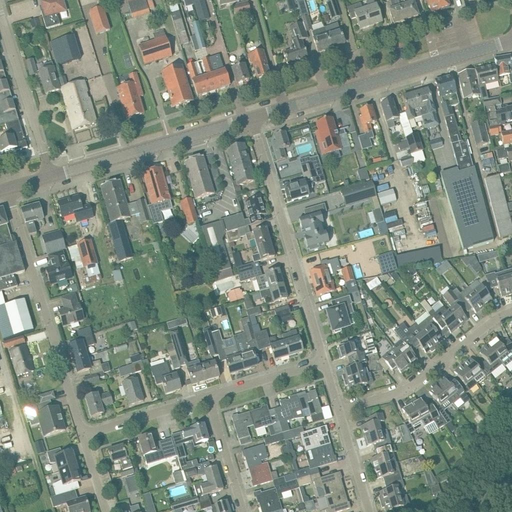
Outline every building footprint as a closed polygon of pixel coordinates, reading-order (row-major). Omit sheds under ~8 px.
[(56,14),(66,11),(62,0),(44,0),(40,1),(43,12),(41,12),(46,29),(60,25),(56,14)] [(151,0),(126,0),(132,19),(150,14),(149,11),(154,9),(151,0)] [(404,21),(400,7),(397,0),(387,3),(389,10),(389,11),(394,25),(404,21)] [(403,0),(405,5),(400,7),(404,21),(418,17),(414,5),(417,4),(415,0),(403,0)] [(449,7),(446,0),(426,0),(430,11),(438,8),(439,10),(449,7)] [(340,17),(336,4),(335,1),(326,4),(331,20),(340,17)] [(381,23),(378,13),(374,1),(367,3),(369,9),(362,11),(359,4),(346,9),(350,19),(356,17),(360,30),(381,23)] [(235,16),(250,13),(248,3),(233,7),(235,16)] [(308,17),(304,3),(297,4),(302,19),(307,17),(308,17)] [(177,4),(169,6),(181,45),(189,43),(177,4)] [(205,5),(195,8),(199,21),(209,19),(205,5)] [(89,12),(96,35),(110,30),(103,7),(89,12)] [(309,21),(307,17),(302,19),(306,32),(311,30),(313,29),(310,20),(309,21)] [(38,19),(30,21),(32,29),(40,27),(38,19)] [(195,37),(191,38),(195,52),(206,49),(198,22),(191,24),(195,37)] [(307,39),(302,24),(290,28),(297,49),(283,54),(287,66),(307,58),(301,41),(307,39)] [(326,35),(331,49),(344,45),(340,31),(339,31),(337,24),(331,26),(334,33),(326,35)] [(331,49),(326,35),(324,28),(311,32),(314,40),(313,40),(318,53),(331,49)] [(171,57),(165,38),(163,31),(152,34),(155,41),(137,47),(144,66),(171,57)] [(72,35),(49,42),(56,65),(80,58),(72,35)] [(251,51),(252,54),(248,55),(250,64),(252,63),(257,79),(270,75),(262,51),(260,51),(259,48),(251,51)] [(218,73),(214,74),(219,90),(229,87),(219,55),(212,57),(218,73)] [(497,78),(498,81),(499,80),(499,81),(502,80),(501,77),(508,76),(510,84),(511,83),(511,66),(510,56),(494,59),(497,78)] [(249,80),(246,71),(242,58),(237,60),(239,66),(232,69),(237,84),(249,80)] [(219,90),(214,74),(213,74),(208,59),(202,61),(207,76),(203,78),(208,94),(219,90)] [(32,60),(25,62),(30,76),(37,74),(32,60)] [(44,70),(38,72),(42,84),(45,94),(60,90),(57,80),(53,67),(52,63),(43,65),(44,70)] [(208,94),(203,78),(198,79),(193,64),(187,66),(197,97),(208,94)] [(498,83),(498,81),(497,78),(494,65),(474,70),(484,109),(500,107),(500,106),(501,106),(500,98),(488,100),(485,86),(498,83)] [(192,101),(189,92),(181,66),(161,72),(173,108),(192,101)] [(480,95),(476,80),(474,71),(457,75),(464,100),(480,95)] [(143,96),(140,87),(136,73),(129,75),(131,84),(117,89),(126,119),(143,114),(138,98),(143,96)] [(96,123),(93,114),(83,82),(67,87),(64,77),(59,79),(74,130),(96,123)] [(450,107),(451,107),(458,105),(455,94),(456,94),(454,86),(451,77),(443,79),(434,82),(439,99),(440,99),(442,105),(440,106),(443,115),(444,118),(452,116),(450,107)] [(6,82),(2,83),(0,83),(0,104),(8,102),(5,93),(9,92),(6,83),(7,82),(6,82)] [(414,94),(421,117),(428,115),(430,120),(423,122),(427,138),(430,137),(427,129),(438,126),(428,90),(414,94)] [(414,94),(402,97),(405,107),(406,112),(405,113),(408,121),(414,120),(421,117),(414,94)] [(393,100),(380,105),(383,114),(386,123),(388,129),(395,127),(393,123),(393,121),(399,119),(397,115),(396,110),(393,100)] [(0,125),(5,124),(14,121),(11,112),(15,111),(14,108),(14,107),(13,107),(12,101),(8,102),(0,104),(0,125)] [(376,123),(374,116),(371,107),(359,110),(362,118),(360,119),(365,134),(365,135),(358,137),(362,150),(372,147),(369,139),(374,138),(372,132),(369,125),(376,123)] [(489,128),(499,126),(504,125),(503,122),(511,120),(511,108),(501,111),(500,107),(484,109),(489,128)] [(450,145),(459,142),(452,116),(444,118),(450,145)] [(315,132),(318,142),(322,156),(341,151),(337,137),(346,135),(346,134),(345,134),(344,130),(348,129),(348,128),(335,131),(332,119),(316,123),(318,132),(315,132)] [(14,121),(5,124),(9,138),(0,140),(0,153),(0,154),(14,150),(14,153),(27,149),(25,142),(24,142),(23,139),(24,138),(23,137),(22,134),(22,132),(21,132),(18,121),(18,120),(14,121)] [(476,147),(488,144),(482,122),(470,125),(476,147)] [(501,132),(499,126),(489,128),(491,137),(498,136),(497,133),(501,132)] [(511,132),(502,134),(504,144),(511,142),(511,132)] [(289,147),(287,142),(284,133),(274,136),(276,141),(272,143),(277,161),(285,159),(283,149),(289,147)] [(423,151),(417,135),(406,138),(411,155),(416,153),(423,151)] [(431,150),(442,147),(440,139),(429,143),(431,150)] [(450,145),(458,173),(472,168),(465,140),(459,142),(450,145)] [(227,150),(232,168),(249,163),(244,145),(227,150)] [(509,162),(511,161),(511,148),(497,151),(498,159),(508,158),(509,162)] [(214,194),(206,166),(203,156),(184,162),(195,199),(214,194)] [(303,174),(321,169),(318,156),(310,159),(312,166),(301,169),(303,174)] [(411,157),(399,161),(402,169),(413,165),(411,157)] [(249,163),(232,168),(237,186),(239,186),(255,181),(249,163)] [(499,176),(511,173),(509,164),(497,167),(499,176)] [(473,168),(472,168),(458,173),(440,178),(462,251),(492,242),(473,168)] [(169,200),(163,179),(160,169),(143,174),(146,184),(154,213),(171,208),(169,200)] [(321,169),(303,174),(305,181),(323,175),(321,169)] [(369,180),(365,169),(357,171),(360,183),(369,180)] [(511,236),(511,232),(498,179),(498,177),(483,181),(498,240),(511,236)] [(121,220),(130,218),(119,181),(101,186),(111,223),(107,224),(118,260),(131,257),(121,220)] [(308,197),(306,190),(313,188),(310,181),(305,183),(304,182),(287,187),(288,189),(285,189),(287,197),(290,196),(291,202),(308,197)] [(376,197),(372,182),(340,191),(345,207),(376,197)] [(392,189),(376,194),(380,206),(395,201),(392,189)] [(92,218),(92,216),(89,206),(81,208),(78,197),(58,203),(62,217),(74,214),(77,222),(92,218)] [(188,226),(198,223),(190,199),(180,203),(184,216),(185,215),(188,226)] [(250,220),(244,221),(246,227),(261,222),(259,217),(265,215),(260,199),(245,204),(250,220)] [(145,200),(136,202),(142,224),(151,221),(147,207),(145,200)] [(43,219),(41,214),(39,204),(21,209),(29,236),(36,234),(33,222),(43,219)] [(322,224),(319,213),(323,212),(321,205),(302,211),(304,217),(297,219),(300,230),(302,229),(304,237),(303,237),(306,248),(309,247),(309,249),(318,247),(318,245),(327,242),(324,231),(322,232),(320,224),(322,224)] [(0,291),(17,287),(14,275),(24,272),(16,243),(12,244),(6,226),(2,210),(0,210),(0,291)] [(394,211),(382,214),(384,224),(396,220),(394,211)] [(221,240),(225,233),(226,233),(237,230),(246,227),(244,221),(242,216),(200,229),(214,275),(230,270),(221,240)] [(198,236),(194,227),(186,230),(190,240),(198,236)] [(254,240),(256,247),(270,243),(266,229),(252,233),(245,235),(247,242),(254,240)] [(237,230),(226,233),(229,243),(240,240),(237,230)] [(47,255),(57,252),(65,249),(60,231),(42,236),(47,255)] [(73,272),(81,297),(89,294),(86,286),(101,282),(90,242),(68,248),(72,263),(74,262),(77,271),(73,272)] [(270,243),(256,247),(259,254),(251,256),(253,263),(261,261),(274,257),(270,243)] [(439,249),(396,258),(398,270),(441,261),(439,249)] [(392,252),(377,257),(382,274),(397,270),(392,252)] [(46,270),(50,285),(71,279),(67,264),(65,264),(62,253),(48,257),(52,268),(46,270)] [(474,257),(461,260),(460,260),(466,268),(476,260),(474,257)] [(339,262),(341,270),(350,268),(347,259),(339,262)] [(236,268),(238,276),(251,272),(249,264),(236,268)] [(439,265),(435,269),(439,274),(440,275),(444,272),(439,265)] [(313,283),(331,278),(328,266),(310,272),(313,283)] [(350,268),(341,270),(345,283),(346,283),(354,280),(350,268)] [(412,269),(406,270),(412,277),(416,274),(412,269)] [(112,273),(114,282),(122,280),(119,270),(112,273)] [(262,276),(257,277),(259,285),(258,288),(259,292),(283,285),(278,271),(269,274),(262,276)] [(501,298),(511,295),(504,271),(494,274),(485,276),(491,289),(498,287),(501,298)] [(251,272),(238,276),(240,283),(253,279),(251,272)] [(399,279),(395,273),(389,275),(395,282),(399,279)] [(473,294),(484,307),(492,301),(486,293),(491,289),(485,276),(478,282),(476,281),(468,287),(474,294),(473,294)] [(331,278),(313,283),(317,296),(334,291),(332,285),(333,285),(331,278)] [(354,280),(346,283),(349,294),(358,292),(354,280)] [(371,281),(365,285),(369,291),(375,288),(371,281)] [(287,299),(283,285),(259,292),(261,300),(264,299),(266,306),(287,299)] [(475,314),(484,307),(473,294),(474,294),(468,287),(460,294),(456,289),(455,290),(453,287),(450,290),(450,291),(465,308),(469,305),(475,314)] [(241,291),(227,296),(230,303),(244,299),(241,291)] [(465,308),(450,291),(442,297),(451,308),(447,312),(459,327),(467,321),(460,312),(465,308)] [(0,328),(3,340),(33,331),(24,300),(5,306),(1,293),(0,293),(0,328)] [(63,327),(72,324),(83,321),(78,306),(77,306),(74,295),(61,299),(65,310),(58,312),(63,327)] [(333,310),(326,312),(332,332),(334,332),(334,333),(340,332),(340,330),(349,327),(346,316),(353,314),(350,305),(352,305),(349,296),(330,302),(333,310)] [(450,334),(459,327),(447,312),(439,302),(431,309),(432,311),(428,314),(430,317),(438,327),(443,333),(447,329),(450,334)] [(248,318),(254,317),(261,315),(259,307),(246,311),(248,318)] [(277,319),(290,315),(288,307),(274,311),(277,319)] [(224,308),(216,310),(219,319),(221,318),(227,317),(224,308)] [(250,325),(255,340),(259,351),(270,348),(274,361),(288,357),(284,343),(277,345),(274,337),(268,339),(266,331),(260,333),(258,325),(257,326),(254,317),(248,318),(250,325)] [(438,327),(430,317),(418,327),(436,350),(440,346),(438,344),(442,341),(434,330),(438,327)] [(403,334),(415,348),(419,345),(426,354),(429,351),(431,353),(436,350),(418,327),(415,324),(408,330),(403,324),(398,328),(403,334)] [(248,343),(255,340),(250,325),(243,327),(247,343),(236,346),(243,371),(257,366),(250,346),(249,346),(248,343)] [(394,348),(409,367),(417,361),(410,352),(415,348),(403,334),(398,328),(397,326),(393,330),(401,341),(393,347),(394,348)] [(205,382),(200,367),(199,360),(185,364),(181,350),(184,349),(177,327),(168,330),(172,344),(180,367),(185,365),(192,387),(197,385),(198,387),(205,384),(205,383),(205,382)] [(203,331),(207,342),(213,340),(211,333),(209,329),(203,331)] [(211,333),(213,340),(217,355),(224,353),(224,354),(230,375),(243,371),(236,346),(223,350),(222,347),(223,347),(219,331),(211,333)] [(282,335),(284,343),(288,357),(302,352),(296,331),(282,335)] [(73,360),(86,356),(83,348),(94,345),(91,334),(78,338),(80,343),(69,346),(73,360)] [(24,337),(4,343),(6,350),(26,343),(24,337)] [(511,347),(508,339),(499,344),(495,339),(487,346),(499,360),(503,356),(506,360),(508,359),(510,358),(511,362),(511,347)] [(217,355),(213,340),(207,342),(211,357),(217,355)] [(338,349),(337,349),(340,360),(347,358),(351,357),(352,362),(365,358),(370,357),(377,354),(374,343),(365,346),(363,352),(363,353),(357,354),(354,344),(353,344),(353,342),(348,343),(338,346),(338,349)] [(180,368),(180,367),(172,344),(166,346),(173,370),(180,368)] [(25,346),(10,350),(18,376),(33,371),(25,346)] [(481,364),(490,375),(502,365),(501,364),(502,364),(487,346),(479,352),(485,361),(481,364)] [(386,355),(381,358),(390,369),(392,372),(396,369),(401,374),(409,367),(394,348),(393,347),(392,348),(393,349),(386,355)] [(90,376),(103,372),(99,361),(88,364),(86,356),(73,360),(77,374),(88,370),(90,376)] [(345,375),(341,375),(343,381),(346,380),(364,375),(362,369),(364,369),(366,363),(365,358),(352,362),(354,367),(350,368),(343,370),(345,375)] [(379,360),(377,362),(379,365),(382,369),(385,372),(390,369),(381,358),(379,360)] [(490,375),(481,364),(477,367),(470,359),(462,366),(477,385),(490,375)] [(118,370),(121,378),(144,370),(141,362),(118,370)] [(169,371),(166,363),(156,365),(149,367),(152,377),(153,377),(156,386),(162,384),(165,395),(180,390),(177,381),(176,375),(169,378),(167,372),(169,371)] [(200,367),(205,382),(206,382),(207,384),(214,382),(213,380),(218,378),(214,363),(200,367)] [(453,381),(464,395),(470,403),(471,403),(464,395),(477,385),(462,366),(454,372),(460,381),(456,384),(453,381)] [(104,377),(103,372),(90,376),(83,378),(86,387),(99,383),(98,379),(104,377)] [(370,373),(364,375),(346,380),(349,390),(373,383),(370,373)] [(143,402),(140,392),(136,379),(122,384),(129,406),(143,402)] [(445,379),(437,386),(448,400),(452,405),(460,398),(464,395),(453,381),(449,384),(445,379)] [(448,400),(437,386),(435,383),(432,386),(434,389),(429,392),(436,401),(431,405),(444,426),(451,422),(445,413),(440,407),(443,404),(448,400)] [(305,393),(297,395),(302,411),(308,409),(310,416),(311,417),(313,424),(315,424),(324,421),(315,391),(309,393),(309,394),(306,395),(305,393)] [(113,405),(110,395),(109,393),(98,396),(97,395),(85,399),(91,418),(103,414),(101,408),(113,405)] [(292,414),(302,411),(297,395),(289,398),(289,400),(286,401),(285,400),(279,402),(281,408),(275,410),(282,433),(289,431),(286,422),(294,420),(292,414)] [(415,399),(410,402),(421,422),(424,427),(424,428),(433,423),(437,430),(444,426),(431,405),(426,408),(425,408),(420,399),(416,401),(415,399)] [(421,422),(410,402),(405,404),(406,407),(402,410),(408,421),(403,423),(410,435),(424,427),(421,422)] [(44,437),(49,435),(65,431),(58,407),(52,409),(43,412),(41,404),(40,404),(23,410),(27,424),(28,423),(27,421),(29,421),(31,427),(40,424),(44,436),(44,437)] [(269,412),(267,406),(261,408),(261,409),(249,412),(253,426),(255,431),(264,427),(265,428),(268,428),(271,437),(282,433),(275,410),(269,412)] [(253,426),(249,412),(237,416),(237,415),(231,417),(238,440),(239,440),(241,446),(252,443),(250,436),(249,436),(247,428),(253,426)] [(363,437),(381,432),(378,425),(385,423),(382,414),(369,418),(370,424),(360,427),(363,437)] [(184,432),(182,432),(183,434),(185,440),(193,437),(194,439),(193,439),(192,441),(194,447),(201,445),(202,443),(208,441),(203,426),(192,429),(191,428),(183,430),(184,432)] [(316,448),(330,444),(327,433),(328,432),(326,426),(304,433),(304,436),(302,437),(306,451),(316,448)] [(289,432),(283,434),(284,441),(285,442),(302,437),(304,436),(304,433),(302,428),(289,432)] [(375,452),(391,447),(390,441),(384,443),(381,432),(363,437),(366,447),(373,446),(375,452)] [(266,447),(284,441),(283,434),(263,440),(266,447)] [(410,435),(401,437),(403,443),(413,440),(410,435)] [(151,436),(139,440),(141,449),(140,449),(141,454),(143,454),(144,456),(146,464),(165,459),(175,456),(172,446),(170,439),(160,442),(154,444),(151,436)] [(181,444),(174,446),(178,459),(184,458),(185,457),(181,444)] [(334,457),(330,444),(316,448),(319,459),(316,460),(318,468),(337,462),(335,456),(334,457)] [(43,445),(35,448),(37,455),(45,453),(43,445)] [(248,469),(261,465),(260,462),(268,459),(264,445),(242,452),(243,458),(244,458),(248,469)] [(373,470),(396,463),(393,453),(396,453),(394,446),(391,447),(375,452),(376,458),(370,460),(373,470)] [(127,462),(125,456),(122,447),(108,451),(112,463),(119,461),(122,471),(120,472),(121,478),(133,474),(129,461),(127,462)] [(59,472),(76,467),(71,453),(62,456),(60,449),(46,453),(50,464),(56,464),(59,472)] [(184,458),(178,459),(182,471),(187,469),(198,466),(196,460),(186,463),(184,458)] [(384,484),(401,479),(396,463),(373,470),(376,480),(382,478),(384,484)] [(458,471),(454,473),(457,477),(471,467),(468,463),(466,465),(458,471)] [(261,465),(248,469),(252,481),(251,482),(252,488),(262,485),(272,481),(270,473),(267,464),(261,466),(261,465)] [(55,496),(69,492),(67,486),(80,482),(76,467),(59,472),(61,481),(52,485),(55,496)] [(204,471),(207,482),(219,479),(216,467),(204,471)] [(184,480),(193,477),(197,476),(194,468),(182,472),(184,480)] [(296,480),(309,476),(307,469),(294,473),(295,474),(296,480)] [(278,479),(272,481),(273,481),(274,487),(296,480),(295,474),(294,473),(294,474),(278,479)] [(311,481),(309,476),(296,480),(299,488),(313,483),(315,490),(321,488),(324,497),(344,491),(341,479),(342,479),(340,473),(311,481)] [(135,477),(125,480),(129,494),(139,491),(135,477)] [(172,511),(198,503),(209,500),(208,495),(223,490),(219,479),(207,482),(208,484),(199,487),(201,495),(170,505),(172,511)] [(403,488),(401,479),(384,484),(386,490),(380,492),(381,497),(378,498),(380,503),(399,497),(398,492),(400,491),(403,488)] [(262,496),(256,498),(257,504),(258,504),(260,511),(274,511),(282,510),(279,500),(283,499),(282,495),(289,492),(294,491),(298,505),(303,504),(303,503),(304,503),(299,488),(296,480),(274,487),(275,489),(261,493),(262,496)] [(344,491),(324,497),(328,509),(325,510),(325,511),(336,511),(350,509),(348,503),(344,491)] [(72,502),(70,494),(69,492),(55,497),(50,498),(53,508),(66,504),(68,511),(89,511),(85,498),(72,502)] [(148,511),(154,511),(149,493),(143,495),(148,511)] [(409,511),(411,511),(406,495),(399,497),(380,503),(381,509),(384,508),(385,511),(387,511),(393,510),(393,511),(409,511)] [(212,511),(211,511),(229,511),(226,502),(211,506),(209,500),(198,503),(201,511),(211,508),(212,511)]
